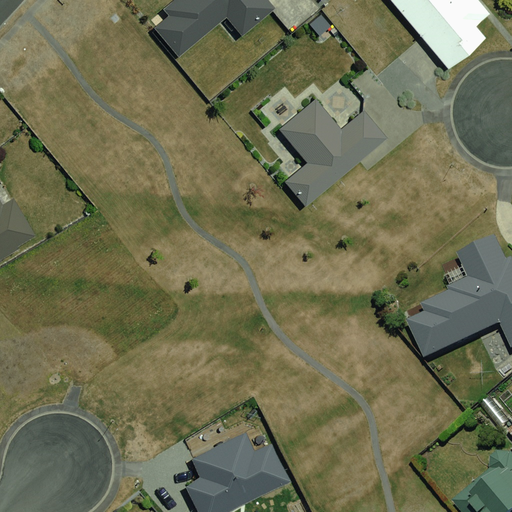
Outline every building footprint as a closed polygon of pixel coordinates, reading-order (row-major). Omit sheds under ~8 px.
[(168,0),(142,21),(174,59),(216,24),(231,43),(276,6),(271,0),(168,0)] [(457,0),(384,0),(435,71),(484,37),(457,0)] [(294,165),(274,181),(292,203),(373,136),(352,110),(331,128),(307,98),(267,132),(294,165)] [(0,248),(33,231),(0,182),(0,248)] [(402,318),(423,362),(498,326),(510,349),(511,348),(511,257),(511,256),(508,257),(495,229),(452,250),(464,275),(442,285),(444,289),(417,301),(421,309),(402,318)] [(203,478),(185,487),(197,511),(230,511),(292,480),(272,441),(254,450),(246,434),(194,460),(203,478)] [(511,511),(511,452),(510,450),(450,499),(460,511),(511,511)]
